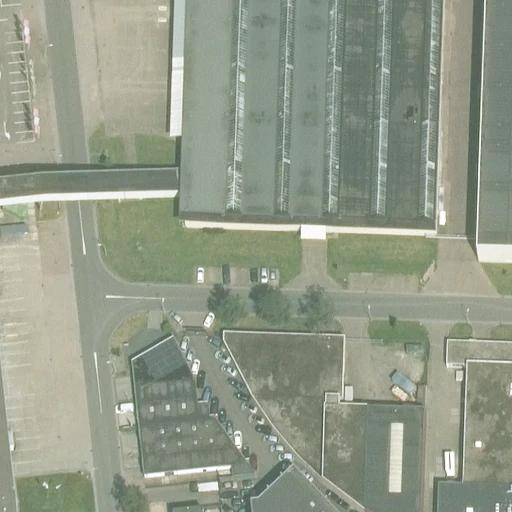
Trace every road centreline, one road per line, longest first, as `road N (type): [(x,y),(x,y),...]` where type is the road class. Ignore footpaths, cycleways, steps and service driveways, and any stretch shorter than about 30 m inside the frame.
road 1 (unclassified): [(511,312),(89,300)]
road 2 (unclassified): [(89,300),(56,0)]
road 3 (unclassified): [(112,511),(89,300)]
